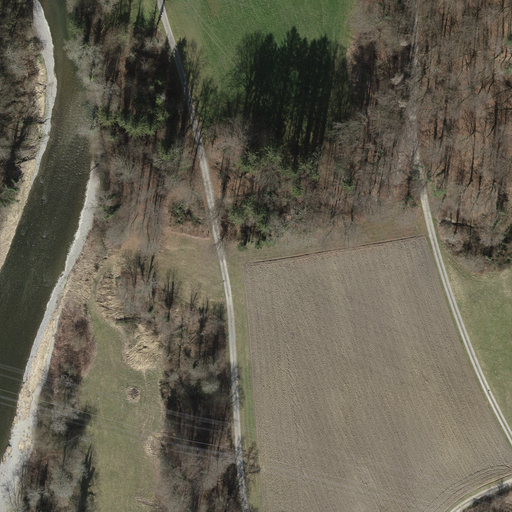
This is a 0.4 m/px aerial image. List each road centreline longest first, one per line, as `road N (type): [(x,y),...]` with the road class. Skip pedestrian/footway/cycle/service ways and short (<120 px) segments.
road 1 (track): [(246,511),(231,304),(205,161),(161,0)]
road 2 (track): [(511,439),(471,360),(421,180),(412,119),(413,0)]
